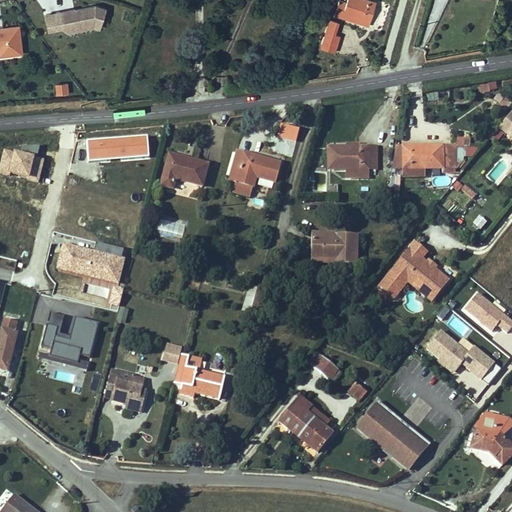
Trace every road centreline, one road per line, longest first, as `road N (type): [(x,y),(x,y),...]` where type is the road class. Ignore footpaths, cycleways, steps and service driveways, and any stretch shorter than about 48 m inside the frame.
road 1 (tertiary): [(511,61),(68,118)]
road 2 (residential): [(428,511),(304,477),(155,472),(86,481)]
road 3 (residential): [(68,118),(27,283)]
road 4 (unknown): [(314,90),(283,218),(303,239)]
road 5 (unknown): [(247,475),(313,389),(356,415)]
road 6 (unknown): [(381,496),(411,491),(435,474),(476,423),(484,393)]
